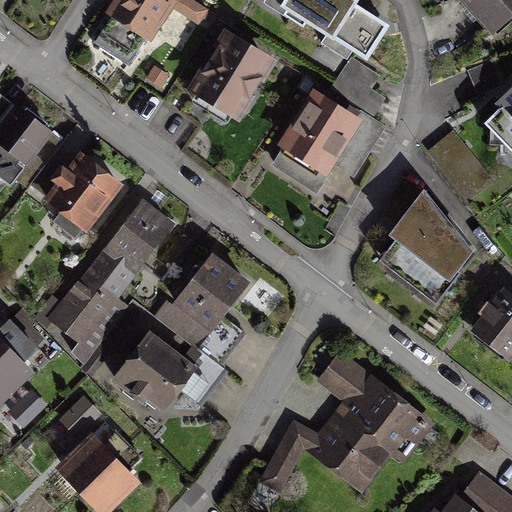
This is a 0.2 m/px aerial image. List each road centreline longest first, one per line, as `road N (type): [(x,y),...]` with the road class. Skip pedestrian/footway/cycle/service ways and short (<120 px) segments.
road 1 (residential): [(42,69),(325,293)]
road 2 (residential): [(402,0),(416,15),(422,49),(418,92),(404,142),(325,293)]
road 3 (residential): [(325,293),(224,471),(185,511)]
road 4 (residential): [(325,293),(511,437)]
